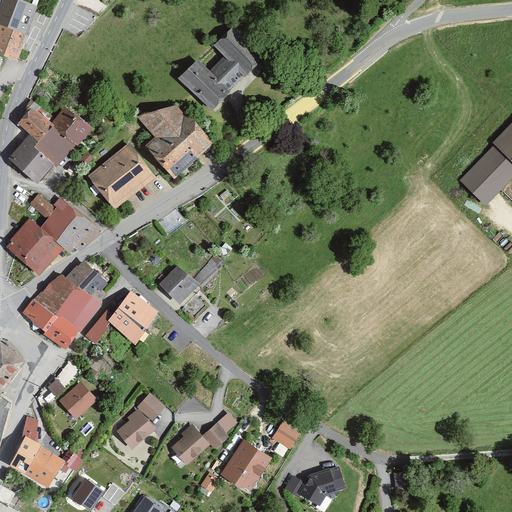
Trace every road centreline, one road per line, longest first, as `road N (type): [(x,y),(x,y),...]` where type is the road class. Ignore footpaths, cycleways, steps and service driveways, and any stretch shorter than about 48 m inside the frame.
road 1 (residential): [(98,244),(222,361),(310,424),(387,463),(389,511)]
road 2 (tertiary): [(385,42),(98,244)]
road 3 (secondary): [(0,191),(16,102),(66,0)]
road 4 (residential): [(0,465),(45,356),(0,322)]
road 5 (tertiary): [(511,9),(441,18),(385,42)]
road 6 (track): [(387,463),(511,455)]
